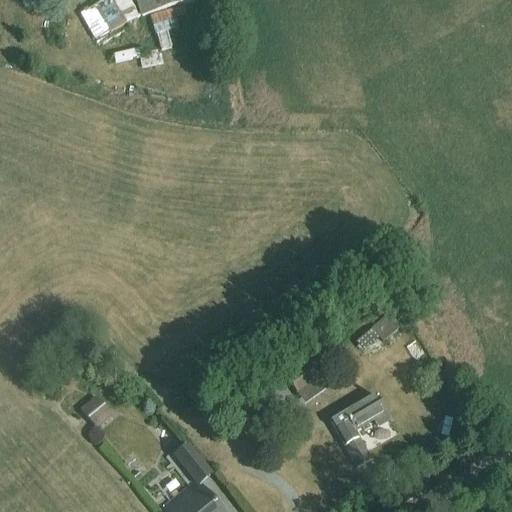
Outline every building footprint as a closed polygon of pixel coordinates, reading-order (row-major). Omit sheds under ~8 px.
[(96,6),(111,32),(139,16),(130,0),(102,0),(104,2),(96,6)] [(136,0),(141,15),(196,0),(136,0)] [(145,59),(146,69),(168,66),(165,48),(118,54),(119,62),(145,59)] [(428,354),(419,340),(406,349),(416,363),(428,354)] [(312,361),(286,380),(295,393),(321,374),(312,361)] [(374,397),(329,423),(355,468),(370,460),(353,432),(373,421),(377,427),(388,420),(374,397)] [(96,398),(78,411),(94,432),(112,418),(96,398)] [(175,458),(197,486),(211,475),(189,447),(175,458)] [(219,511),(202,490),(182,507),(184,510),(181,511),(219,511)]
